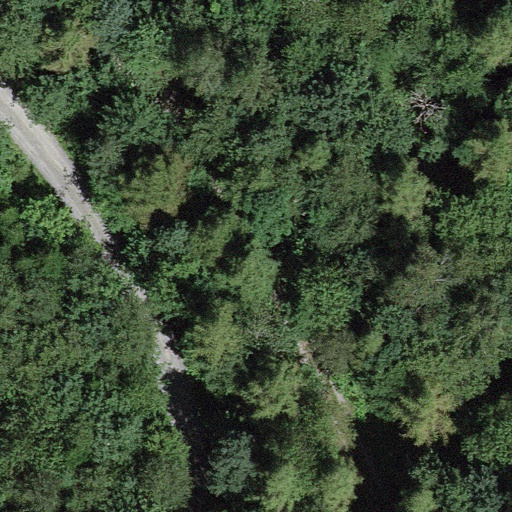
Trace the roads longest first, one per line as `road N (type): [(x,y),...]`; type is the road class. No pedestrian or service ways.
road 1 (track): [(386,511),(244,199),(158,82),(62,0)]
road 2 (track): [(188,511),(179,397),(160,337),(55,167),(0,105)]
